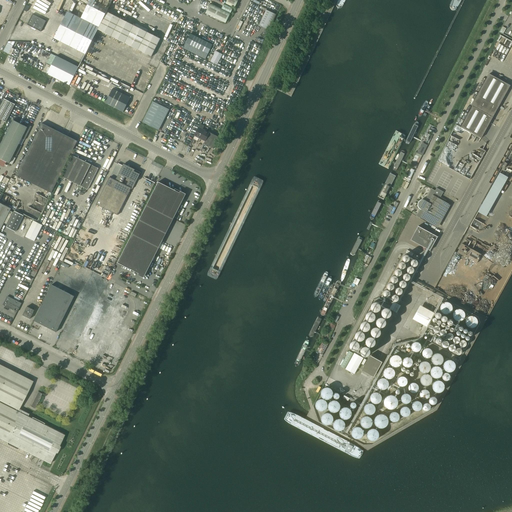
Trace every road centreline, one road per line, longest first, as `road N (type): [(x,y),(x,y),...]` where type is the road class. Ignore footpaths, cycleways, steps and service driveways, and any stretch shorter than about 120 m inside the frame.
road 1 (unclassified): [(315,374),(502,0)]
road 2 (unclassified): [(114,388),(215,179)]
road 3 (tertiary): [(215,179),(294,7)]
road 4 (unclassified): [(511,115),(422,277)]
road 5 (tertiary): [(130,136),(0,70)]
road 6 (unclassified): [(53,511),(114,388)]
road 7 (unclassified): [(114,388),(0,329)]
